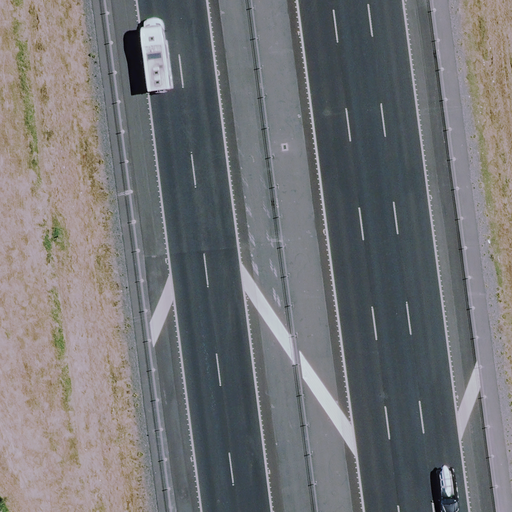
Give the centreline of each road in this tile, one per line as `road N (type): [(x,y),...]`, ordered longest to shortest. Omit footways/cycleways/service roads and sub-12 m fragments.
road 1 (motorway): [(333,0),(402,511)]
road 2 (motorway): [(238,511),(173,0)]
